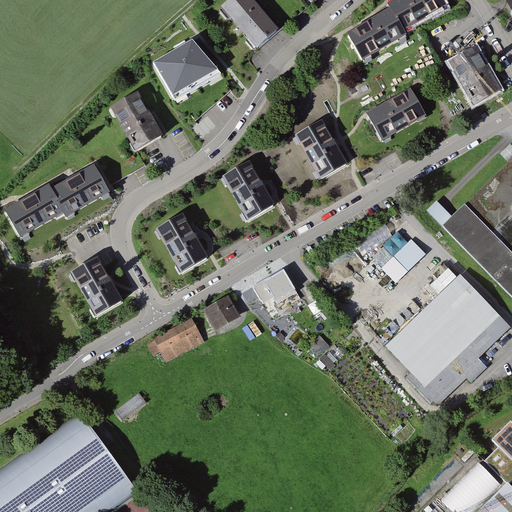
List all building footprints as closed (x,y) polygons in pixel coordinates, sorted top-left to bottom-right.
[(254,54),(279,32),(251,0),(233,0),(219,12),(228,22),(231,20),(249,42),(246,44),(254,54)] [(406,36),(450,13),(442,0),(402,0),(387,8),(392,16),(350,38),(364,66),(409,42),(406,36)] [(511,0),(503,0),(511,16),(511,0)] [(155,66),(176,102),(219,77),(192,44),(155,66)] [(448,64),(473,111),(502,95),(500,91),(503,89),(491,67),(487,69),(476,49),(448,64)] [(383,145),(427,120),(411,91),(367,117),(383,145)] [(109,111),(134,156),(163,140),(138,95),(109,111)] [(320,187),(348,170),(347,167),(348,166),(344,159),(322,122),(292,140),(320,187)] [(511,148),(511,147),(500,158),(507,166),(456,219),(438,203),(428,213),(511,299),(511,148)] [(248,225),(275,210),(248,165),(221,181),(248,225)] [(110,196),(96,169),(52,194),(48,189),(4,214),(21,242),(63,218),(66,222),(101,201),(102,203),(109,199),(108,198),(110,196)] [(182,278),(209,263),(197,242),(200,241),(196,234),(193,235),(183,217),(156,233),(182,278)] [(397,287),(427,257),(412,241),(381,271),(397,287)] [(95,321),(123,306),(97,261),(70,276),(95,321)] [(294,293),(281,272),(267,280),(269,283),(263,287),(274,305),(283,299),(288,308),(297,302),(292,294),(294,293)] [(476,362),(510,331),(461,277),(385,346),(411,375),(405,380),(430,407),(434,404),(439,409),(483,369),(476,362)] [(205,313),(216,334),(241,321),(229,299),(205,313)] [(167,365),(205,346),(193,322),(154,341),(167,365)] [(284,338),(288,333),(282,327),(278,332),(284,338)] [(306,354),(316,365),(329,354),(319,343),(306,354)] [(117,411),(124,421),(149,403),(142,394),(117,411)] [(83,424),(0,474),(0,511),(102,511),(136,492),(98,430),(90,434),(83,424)] [(511,462),(511,427),(511,428),(495,445),(511,462)] [(511,511),(511,492),(490,511),(511,511)]
